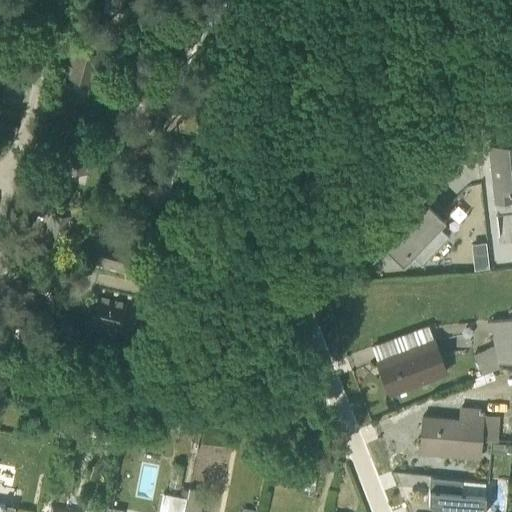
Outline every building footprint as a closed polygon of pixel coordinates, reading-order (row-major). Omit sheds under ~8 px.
[(180,0),(178,0),(172,29),(201,36),(208,7),(180,0)] [(71,47),(63,76),(91,83),(99,54),(71,47)] [(146,82),(141,109),(170,115),(175,87),(146,82)] [(67,137),(59,167),(87,174),(95,145),(67,137)] [(511,142),(488,145),(494,202),(511,199),(511,197),(511,191),(511,190),(511,142)] [(135,160),(128,188),(150,193),(151,188),(158,190),(163,166),(135,160)] [(384,247),(401,263),(410,254),(421,264),(447,235),(438,226),(444,219),(426,203),(384,247)] [(46,208),(37,239),(44,241),(45,239),(66,245),(74,215),(46,208)] [(94,239),(90,254),(99,257),(97,266),(126,274),(133,245),(105,237),(104,241),(94,239)] [(487,260),(487,241),(474,241),(474,260),(487,260)] [(4,289),(0,306),(0,314),(22,320),(28,294),(4,289)] [(85,302),(82,313),(91,315),(89,324),(118,331),(125,302),(100,296),(97,305),(85,302)] [(511,317),(489,320),(493,345),(472,354),(481,374),(490,371),(498,367),(496,362),(511,362),(511,317)] [(390,395),(448,373),(434,337),(432,337),(427,324),(371,345),(390,395)] [(468,380),(471,388),(472,388),(494,379),(490,371),(481,374),(468,380)] [(417,452),(417,453),(479,458),(481,440),(497,441),(499,415),(483,414),(483,408),(459,406),(457,418),(420,415),(417,452)] [(429,477),(428,502),(437,503),(437,511),(432,511),(431,511),(482,511),(484,482),(429,477)] [(159,511),(184,511),(188,495),(163,490),(159,511)] [(0,511),(12,511),(14,506),(0,503),(0,511)]
